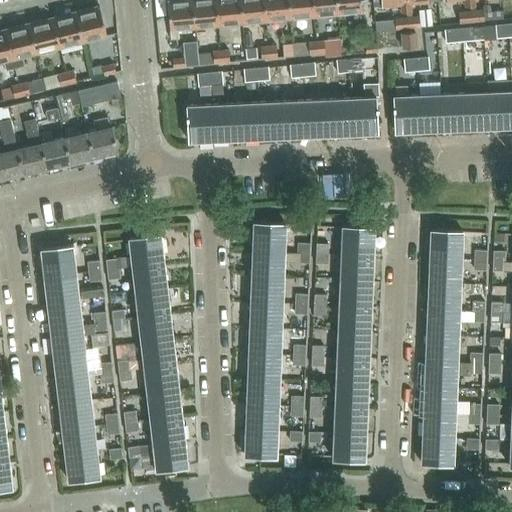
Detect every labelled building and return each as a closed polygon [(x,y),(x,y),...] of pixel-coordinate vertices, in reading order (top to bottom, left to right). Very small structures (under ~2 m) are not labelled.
[(178,29),(194,27),(190,0),(166,0),(169,30),(178,29)] [(215,0),(190,0),(194,27),(217,25),(215,0)] [(215,0),(217,25),(241,22),(239,0),(215,0)] [(263,0),(239,0),(241,22),(265,20),(263,0)] [(287,0),(263,0),(265,20),(289,18),(287,0)] [(311,0),(287,0),(289,18),(313,16),(311,0)] [(335,0),(311,0),(313,16),(337,13),(335,0)] [(360,0),(335,0),(337,13),(361,11),(360,0)] [(404,0),(380,0),(381,5),(400,4),(401,13),(405,12),(404,0)] [(404,0),(405,12),(410,12),(409,3),(428,1),(427,0),(404,0)] [(98,5),(74,11),(82,41),(106,35),(98,5)] [(376,51),(376,43),(377,43),(374,8),(361,9),(361,11),(360,11),(363,44),(364,44),(365,52),(376,51)] [(483,10),(481,10),(482,19),(503,18),(502,8),(490,9),(483,10)] [(429,9),(418,10),(420,26),(431,25),(429,9)] [(481,10),(469,11),(470,21),(482,19),(481,10)] [(74,11),(51,17),(59,47),(82,41),(74,11)] [(470,21),(469,11),(458,12),(459,22),(470,21)] [(418,16),(406,17),(407,27),(419,26),(418,16)] [(51,17),(28,23),(36,53),(59,47),(51,17)] [(407,27),(406,17),(393,18),(394,28),(407,27)] [(28,23),(5,29),(13,59),(15,67),(24,64),(22,56),(36,53),(28,23)] [(507,24),(495,25),(496,37),(508,36),(507,24)] [(483,26),(458,28),(459,40),(484,38),(483,26)] [(458,28),(446,30),(447,41),(459,40),(458,28)] [(5,29),(0,30),(0,62),(3,61),(5,69),(15,67),(13,59),(5,29)] [(178,29),(169,30),(170,39),(178,38),(178,29)] [(195,45),(197,65),(221,62),(220,49),(212,50),(212,45),(206,46),(205,30),(195,31),(197,44),(195,45)] [(402,47),(415,46),(414,31),(400,32),(402,47)] [(322,40),(315,41),(316,53),(323,52),(322,40)] [(291,43),(293,55),(316,53),(315,41),(291,43)] [(293,55),(291,43),(281,44),(283,56),(293,55)] [(197,65),(195,45),(179,46),(180,57),(172,58),(173,67),(197,65)] [(268,45),(259,46),(260,58),(269,57),(268,45)] [(256,47),(245,48),(246,58),(257,57),(256,47)] [(220,49),(221,62),(229,61),(228,48),(220,49)] [(427,57),(415,58),(416,70),(428,69),(427,57)] [(360,58),(348,59),(349,72),(361,70),(360,58)] [(404,71),(416,70),(415,58),(403,59),(404,71)] [(337,73),(349,72),(348,59),(336,60),(337,73)] [(100,62),(91,64),(94,76),(115,71),(113,62),(101,65),(100,62)] [(314,62),(302,63),(303,76),(315,75),(314,62)] [(289,64),(290,77),(303,76),(302,63),(289,64)] [(255,68),(254,68),(255,80),(269,79),(268,66),(255,68)] [(73,68),(65,70),(68,83),(76,81),(73,68)] [(244,81),(255,80),(254,68),(243,69),(244,81)] [(65,70),(57,72),(60,85),(68,83),(65,70)] [(221,71),(209,72),(210,82),(222,80),(221,71)] [(198,83),(210,82),(209,72),(197,73),(198,83)] [(41,77),(21,82),(24,94),(44,89),(41,77)] [(78,88),(82,103),(120,94),(117,80),(78,88)] [(21,82),(11,85),(14,97),(24,94),(21,82)] [(222,83),(211,84),(212,96),(223,95),(222,83)] [(407,85),(395,85),(395,95),(407,94),(407,85)] [(78,90),(69,92),(70,99),(72,106),(81,103),(78,90)] [(510,90),(488,91),(490,126),(511,125),(511,106),(511,90),(510,90)] [(488,91),(464,92),(466,127),(490,126),(488,91)] [(69,92),(62,94),(63,100),(70,99),(69,92)] [(464,92),(441,93),(442,128),(466,127),(464,92)] [(441,93),(417,94),(419,129),(442,128),(441,93)] [(62,94),(54,95),(61,122),(68,120),(63,100),(62,94)] [(395,95),(392,95),(394,130),(419,129),(417,94),(407,94),(395,95)] [(375,96),(352,97),(353,132),(377,131),(375,96)] [(352,97),(328,98),(330,133),(353,132),(352,97)] [(328,98),(305,99),(307,134),(330,133),(328,98)] [(305,99),(281,100),(283,135),(307,134),(305,99)] [(281,100),(258,101),(260,137),(283,135),(281,100)] [(258,101),(235,102),(236,138),(260,137),(258,101)] [(235,102),(211,103),(213,139),(236,138),(235,102)] [(211,103),(186,104),(187,140),(213,139),(211,103)] [(6,106),(0,107),(0,119),(9,118),(7,109),(6,106)] [(44,110),(45,113),(47,120),(59,117),(57,107),(44,110)] [(88,130),(93,154),(117,148),(112,124),(109,125),(107,116),(95,119),(97,128),(88,130)] [(28,144),(17,146),(23,171),(46,165),(41,141),(40,141),(34,117),(23,120),(28,144)] [(0,176),(23,171),(17,146),(16,147),(11,127),(9,118),(0,119),(0,176)] [(88,130),(64,135),(70,160),(93,154),(88,130)] [(64,135),(41,141),(46,165),(70,160),(64,135)] [(253,221),(252,250),(283,251),(284,222),(253,221)] [(342,227),(341,252),(372,253),(373,226),(342,225),(342,227)] [(430,228),(429,256),(461,258),(462,230),(430,228)] [(131,255),(118,257),(119,266),(132,265),(163,261),(160,233),(128,237),(129,239),(131,255)] [(494,233),(493,241),(504,241),(504,234),(494,233)] [(297,241),(297,252),(309,252),(309,242),(297,241)] [(316,242),(316,252),(328,253),(328,243),(316,242)] [(72,244),(40,248),(44,275),(75,272),(72,245),(72,244)] [(485,259),(486,249),(474,248),(473,258),(485,259)] [(504,259),(504,249),(492,249),(492,259),(504,259)] [(252,250),(251,275),(282,276),(283,251),(252,250)] [(297,252),(296,262),(308,263),(309,252),(297,252)] [(316,252),(315,263),(327,263),(328,253),(316,252)] [(341,254),(340,277),(371,278),(372,253),(341,252),(341,254)] [(429,256),(428,282),(459,283),(461,258),(429,256)] [(105,258),(106,268),(119,266),(118,257),(105,258)] [(473,258),(473,268),(485,269),(485,259),(473,258)] [(100,269),(99,259),(87,260),(88,270),(100,269)] [(492,259),(491,269),(504,269),(504,259),(492,259)] [(163,261),(132,265),(135,290),(166,287),(163,261)] [(106,268),(108,278),(120,276),(119,266),(106,268)] [(88,270),(89,280),(102,279),(100,269),(88,270)] [(75,272),(44,275),(47,301),(78,297),(77,288),(75,272)] [(251,275),(250,301),(281,302),(282,276),(251,275)] [(340,277),(339,303),(370,304),(371,278),(340,277)] [(428,282),(427,308),(458,309),(459,299),(459,283),(428,282)] [(102,285),(77,288),(78,297),(103,294),(102,285)] [(166,287),(135,290),(138,316),(169,312),(166,287)] [(295,293),(295,303),(307,304),(307,293),(295,293)] [(314,294),(314,304),(326,304),(326,294),(314,294)] [(78,297),(47,301),(50,326),(81,323),(78,297)] [(484,300),(472,299),(472,302),(471,309),(484,310),(484,300)] [(502,311),(502,301),(490,300),(490,310),(502,311)] [(250,301),(249,326),(280,327),(281,302),(250,301)] [(295,303),(294,313),(306,314),(307,304),(295,303)] [(339,303),(338,328),(369,329),(370,304),(339,303)] [(314,304),(313,314),(325,315),(326,304),(314,304)] [(125,317),(124,307),(111,309),(112,319),(125,317)] [(427,308),(426,333),(457,335),(458,319),(458,309),(427,308)] [(483,320),(484,310),(471,309),(471,319),(483,320)] [(106,320),(105,310),(93,311),(94,321),(106,320)] [(490,310),(489,320),(502,321),(502,311),(490,310)] [(169,312),(138,316),(141,341),(172,338),(169,312)] [(112,319),(114,329),(126,327),(125,317),(112,319)] [(108,330),(106,320),(94,321),(95,331),(108,330)] [(81,323),(50,326),(53,352),(84,348),(82,334),(90,333),(96,333),(95,331),(94,321),(81,323)] [(249,326),(248,351),(279,353),(280,327),(249,326)] [(338,328),(337,353),(368,355),(369,329),(338,328)] [(107,331),(96,333),(90,333),(92,346),(109,344),(107,331)] [(426,333),(425,359),(456,360),(457,335),(426,333)] [(172,338),(141,341),(144,367),(175,363),(172,338)] [(293,343),(293,354),(305,354),(305,344),(293,343)] [(312,344),(312,355),(324,355),(324,345),(312,344)] [(97,346),(84,348),(87,374),(100,372),(99,362),(97,346)] [(84,348),(53,352),(56,377),(87,374),(84,348)] [(248,351),(247,377),(278,378),(279,353),(248,351)] [(469,361),(482,361),(482,351),(470,351),(469,361)] [(500,352),(488,352),(488,362),(500,362),(500,352)] [(337,353),(335,379),(367,380),(368,355),(337,353)] [(293,355),(292,364),(304,365),(305,354),(293,354),(293,355)] [(312,355),(311,365),(323,366),(324,356),(324,355),(312,355)] [(118,370),(131,368),(130,358),(117,360),(118,370)] [(425,359),(424,385),(455,386),(456,375),(473,376),(473,371),(469,371),(469,361),(456,360),(425,359)] [(112,371),(111,361),(99,362),(100,372),(112,371)] [(481,371),(482,361),(469,361),(469,371),(473,371),(481,371)] [(500,362),(488,362),(487,372),(500,372),(500,362)] [(144,367),(131,368),(132,378),(145,377),(147,392),(178,389),(175,363),(144,367)] [(131,368),(118,370),(120,380),(132,378),(131,368)] [(100,372),(101,382),(114,381),(112,371),(100,372)] [(87,374),(56,377),(58,403),(90,399),(87,374)] [(247,377),(246,402),(277,404),(278,378),(247,377)] [(335,379),(334,404),(366,405),(367,380),(335,379)] [(424,385),(423,411),(454,412),(455,386),(424,385)] [(460,386),(459,395),(480,396),(481,387),(460,386)] [(178,389),(147,392),(150,418),(181,414),(178,389)] [(291,395),(291,405),(303,406),(303,395),(291,395)] [(310,396),(310,406),(322,406),(322,396),(310,396)] [(90,399),(58,403),(62,428),(93,425),(90,399)] [(246,402),(245,426),(277,428),(277,404),(246,402)] [(480,413),(480,403),(468,402),(468,412),(480,413)] [(498,413),(498,404),(486,403),(486,413),(498,413)] [(334,404),(333,430),(365,431),(366,405),(334,404)] [(291,406),(290,415),(302,416),(303,406),(291,405),(291,406)] [(310,406),(309,416),(321,417),(322,407),(322,406),(310,406)] [(137,419),(136,409),(123,411),(124,421),(137,419)] [(423,411),(422,436),(453,438),(454,412),(423,411)] [(118,422),(117,412),(105,413),(106,423),(118,422)] [(480,413),(468,412),(467,422),(479,423),(480,413)] [(486,413),(485,423),(498,424),(498,413),(486,413)] [(181,414),(150,418),(153,443),(184,440),(181,414)] [(124,421),(126,431),(138,429),(137,419),(124,421)] [(106,423),(107,433),(120,432),(118,422),(106,423)] [(93,425),(62,428),(65,454),(96,450),(93,425)] [(245,426),(244,455),(275,456),(276,454),(277,428),(245,426)] [(290,430),(289,440),(301,441),(301,431),(290,430)] [(332,456),(332,459),(364,460),(365,431),(333,430),(332,456)] [(309,431),(308,441),(320,442),(321,431),(309,431)] [(422,436),(421,462),(452,464),(452,460),(453,438),(422,436)] [(5,437),(0,437),(0,462),(8,462),(5,437)] [(466,448),(478,449),(479,438),(467,438),(466,448)] [(484,449),(497,449),(497,439),(485,439),(484,449)] [(153,443),(140,445),(141,455),(154,454),(155,467),(156,469),(187,466),(184,440),(153,443)] [(140,445),(127,446),(129,457),(141,455),(140,445)] [(111,459),(123,457),(121,447),(109,449),(111,459)] [(96,450),(65,454),(68,480),(99,477),(99,474),(96,450)] [(154,454),(141,455),(143,469),(155,467),(154,454)] [(8,462),(0,462),(0,488),(11,488),(8,462)]
